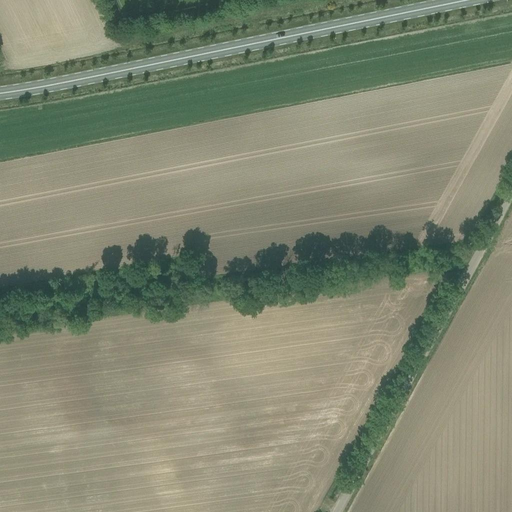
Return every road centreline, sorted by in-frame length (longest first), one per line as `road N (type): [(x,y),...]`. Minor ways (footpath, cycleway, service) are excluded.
road 1 (secondary): [(0,93),(466,0)]
road 2 (unclassified): [(340,511),(511,194)]
